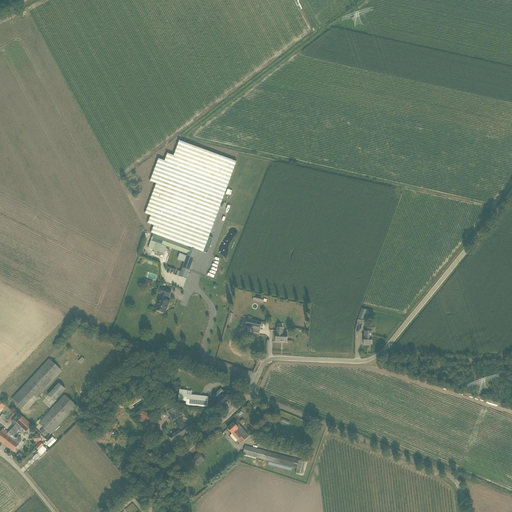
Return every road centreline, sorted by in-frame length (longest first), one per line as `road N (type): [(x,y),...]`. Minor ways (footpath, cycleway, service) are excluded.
road 1 (unclassified): [(256,378),(270,358),(357,360),(384,349),(511,194)]
road 2 (unclassified): [(462,511),(457,483),(447,475),(252,394)]
road 3 (unclassified): [(114,511),(252,394)]
road 4 (track): [(374,356),(511,354)]
road 5 (unclassified): [(256,378),(207,358),(213,314),(190,285)]
